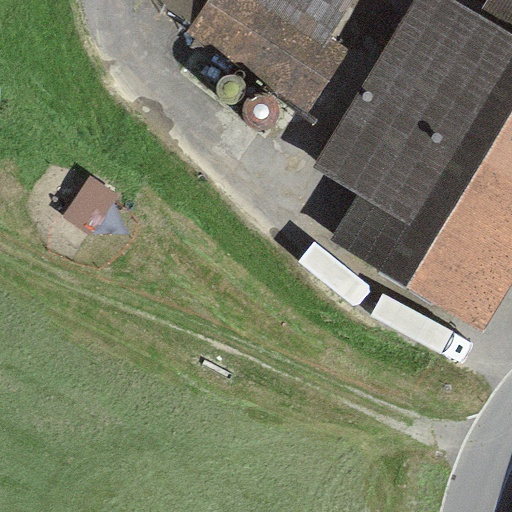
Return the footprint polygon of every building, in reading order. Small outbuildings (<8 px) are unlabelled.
[(213,0),(248,0),(326,51),(360,0),(152,0),(196,28),(213,0)] [(326,51),(248,0),(213,0),(196,28),(191,35),(309,113),(342,61),(326,51)] [(485,336),(511,291),(511,39),(480,20),(447,0),(419,0),(313,174),(361,203),(335,244),(485,336)] [(511,0),(491,0),(480,20),(511,39),(511,0)] [(220,103),(222,107),(227,110),(231,111),(236,111),(241,109),(245,105),(247,101),(248,96),(247,92),(245,88),(241,84),(237,82),(232,82),(228,82),(224,85),(220,88),(218,93),(218,98),(220,103)] [(255,134),(260,136),(266,136),(271,135),(276,131),(279,127),(281,121),(281,115),(278,110),(274,105),(269,102),(263,101),(257,102),(252,105),(248,110),(246,115),(246,121),(247,126),(250,131),(255,134)] [(93,179),(64,219),(91,238),(120,198),(93,179)]
